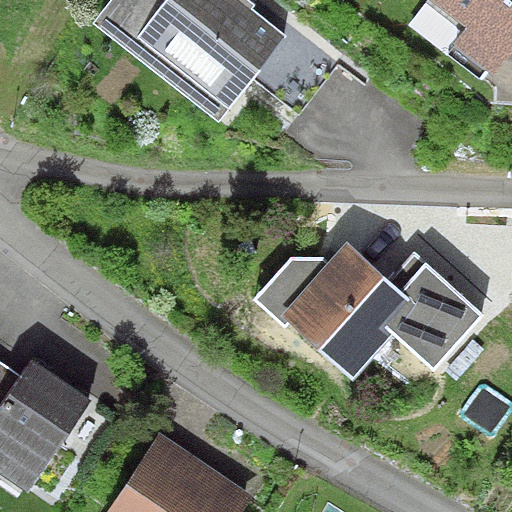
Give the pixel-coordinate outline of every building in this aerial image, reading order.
[(166,0),(112,0),(95,22),(129,49),(166,0)] [(288,35),(243,0),(166,0),(129,49),(220,121),(288,35)] [(511,46),(511,0),(431,0),(467,27),(454,44),(456,46),(487,70),(491,73),(511,46)] [(480,79),(487,70),(456,46),(449,55),(480,79)] [(290,257),(253,301),(285,328),(289,323),(353,381),(397,334),(388,326),(411,300),(389,280),(347,244),(329,263),(325,258),(290,257)] [(485,317),(415,253),(389,280),(411,300),(388,326),(397,334),(436,370),(485,317)] [(32,361),(22,377),(0,408),(0,474),(28,493),(91,401),(32,361)] [(0,362),(0,408),(22,377),(0,362)] [(160,435),(108,511),(242,511),(254,496),(160,435)]
